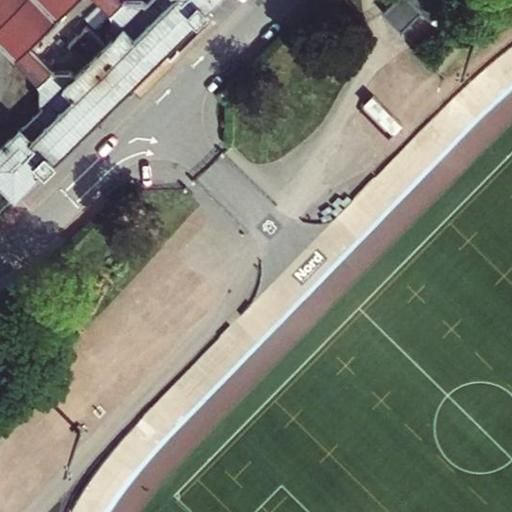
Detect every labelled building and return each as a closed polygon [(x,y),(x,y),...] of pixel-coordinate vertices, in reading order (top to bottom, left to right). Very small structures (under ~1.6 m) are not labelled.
[(0,0),(0,39),(41,82),(41,81),(53,69),(30,46),(76,0),(104,0),(114,9),(122,0),(0,0)] [(73,69),(53,69),(41,81),(41,82),(41,100),(44,103),(14,133),(46,166),(49,169),(211,7),(209,5),(203,0),(148,0),(147,1),(146,0),(122,0),(114,9),(114,28),(117,30),(76,72),(73,69)] [(395,0),(385,11),(403,30),(424,10),(432,19),(451,0),(395,0)] [(46,166),(14,133),(0,148),(0,175),(18,194),(46,166)] [(483,511),(479,497),(463,502),(459,506),(453,501),(451,511),(449,511),(447,502),(444,511),(483,511)]
